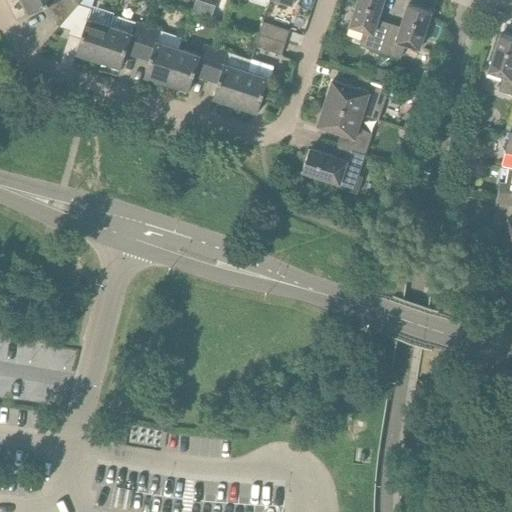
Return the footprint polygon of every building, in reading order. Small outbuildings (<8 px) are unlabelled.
[(59,28),(79,5),(76,0),(22,0),(30,15),(44,7),(50,19),(54,17),(59,28)] [(380,53),(390,24),(378,20),(385,0),(359,0),(350,27),(364,31),(360,46),(380,53)] [(77,54),(99,62),(110,27),(88,20),(92,9),(79,5),(59,28),(70,31),(69,35),(81,39),(77,54)] [(390,24),(380,53),(401,59),(406,45),(420,50),(432,12),(409,5),(401,28),(390,24)] [(126,54),(138,58),(148,27),(136,23),(132,34),(110,27),(99,62),(121,69),(126,54)] [(259,35),(286,44),(290,32),(263,23),(259,35)] [(145,77),(167,84),(179,49),(182,39),(160,31),(148,27),(138,58),(150,62),(145,77)] [(255,47),(282,56),(286,44),(259,35),(255,47)] [(511,95),(511,38),(501,35),(489,72),(503,77),(499,91),(511,95)] [(195,76),(207,80),(217,50),(204,46),(201,57),(179,49),(167,84),(190,91),(195,76)] [(213,99),(236,106),(251,61),(217,50),(207,80),(218,84),(213,99)] [(251,61),(236,106),(258,114),(270,79),(273,68),(251,61)] [(325,104),(363,116),(367,103),(382,107),(388,86),(360,77),(356,88),(333,81),(325,104)] [(337,145),(366,154),(373,134),(359,129),(363,116),(325,104),(318,126),(341,134),(337,145)] [(366,154),(337,145),(334,157),(311,149),(303,172),(340,184),(345,171),(359,175),(366,154)] [(496,203),(511,206),(511,183),(500,183),(496,203)] [(511,252),(511,206),(496,203),(492,224),(507,228),(504,242),(511,243),(511,251),(511,252)] [(354,507),(368,506),(368,492),(353,493),(354,507)]
